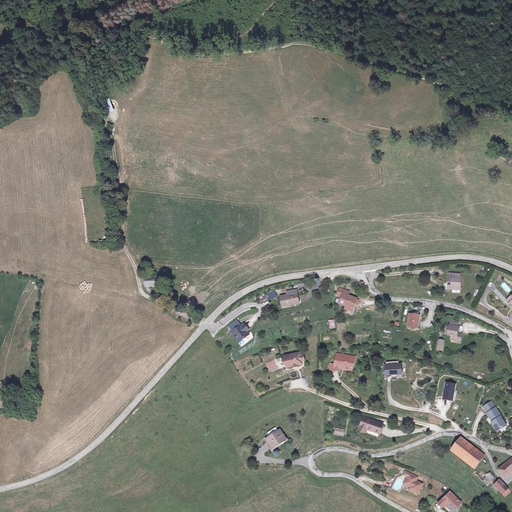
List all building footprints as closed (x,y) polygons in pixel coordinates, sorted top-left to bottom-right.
[(110,99),(102,101),(105,114),(113,112),(110,99)] [(158,277),(144,278),(145,286),(158,285),(158,277)] [(449,280),(447,280),(447,290),(460,291),(460,280),(449,280)] [(347,296),(349,292),(339,289),(336,295),(342,298),(340,305),(346,307),(346,310),(352,312),(355,304),(357,304),(358,300),(356,300),(356,299),(347,296)] [(269,300),(277,297),(275,291),(267,294),(269,300)] [(298,303),(296,294),(287,296),(280,297),(281,306),(298,303)] [(420,316),(410,315),(409,328),(418,329),(420,316)] [(241,321),(229,329),(236,339),(247,332),(242,326),(244,324),(241,321)] [(458,326),(449,326),(448,335),(452,335),(453,340),(462,340),(463,336),(457,334),(457,332),(458,326)] [(300,359),(299,354),(299,352),(284,355),(284,358),(285,363),(286,365),(301,362),(300,359)] [(351,355),(340,354),(339,360),(336,360),(336,364),(335,369),(341,369),(341,368),(350,369),(351,365),(355,365),(356,360),(350,359),(351,355)] [(385,376),(401,375),(401,366),(399,366),(399,364),(391,364),(391,362),(386,362),(386,366),(385,366),(385,376)] [(314,380),(311,373),(297,379),(300,386),(314,380)] [(447,382),(445,396),(453,397),(454,392),(455,384),(447,382)] [(457,392),(454,392),(453,397),(445,396),(444,398),(456,400),(457,392)] [(496,431),(505,426),(500,418),(501,417),(492,402),(484,406),(488,413),(487,413),(492,422),(491,422),(496,431)] [(367,420),(362,433),(368,435),(370,432),(382,436),(386,428),(367,420)] [(335,427),(333,434),(344,436),(345,429),(335,427)] [(274,435),(272,431),(266,433),(269,438),(268,439),(272,448),(285,441),(281,432),(278,433),(274,435)] [(460,440),(453,451),(476,465),(483,454),(460,440)] [(511,459),(511,460),(498,468),(504,476),(510,472),(511,474),(511,459)] [(494,477),(490,473),(485,479),(489,482),(494,477)] [(423,478),(416,474),(410,483),(415,487),(413,491),(422,495),(427,485),(421,483),(423,478)] [(499,481),(495,484),(504,494),(508,490),(499,481)] [(450,492),(439,503),(442,506),(446,503),(452,509),(459,502),(450,492)]
